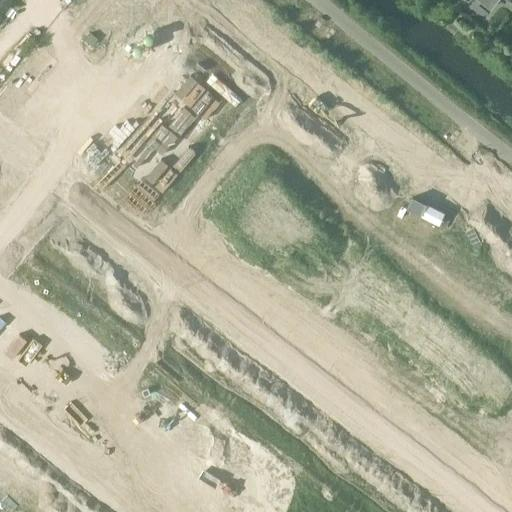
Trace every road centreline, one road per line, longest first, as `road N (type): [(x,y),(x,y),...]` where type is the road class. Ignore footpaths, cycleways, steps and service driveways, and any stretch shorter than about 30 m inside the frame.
road 1 (residential): [(0,121),(511,511)]
road 2 (unclassified): [(511,156),(312,0)]
